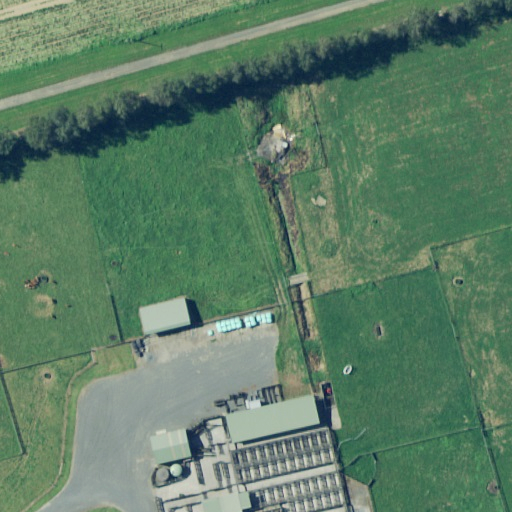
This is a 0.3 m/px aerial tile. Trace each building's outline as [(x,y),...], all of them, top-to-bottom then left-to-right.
[(194,324),(187,298),(143,309),(149,335),(194,324)] [(346,511),(326,428),(234,450),(233,444),(319,423),(312,396),(226,417),(228,426),(204,432),(214,469),(151,484),(157,511),(346,511)] [(190,458),(184,431),(152,437),(158,464),(190,458)] [(170,465),(173,477),(185,474),(182,463),(170,465)] [(173,477),(170,465),(159,468),(162,480),(173,477)]
